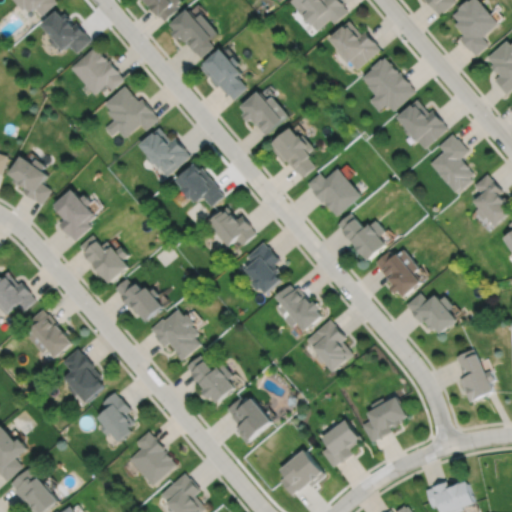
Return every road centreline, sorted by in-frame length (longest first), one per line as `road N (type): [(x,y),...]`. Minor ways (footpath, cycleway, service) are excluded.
road 1 (residential): [(449,445),(417,366),(102,0)]
road 2 (residential): [(0,213),(41,250),(266,511)]
road 3 (residential): [(384,0),(511,149)]
road 4 (residential): [(336,511),(410,460),(511,434)]
